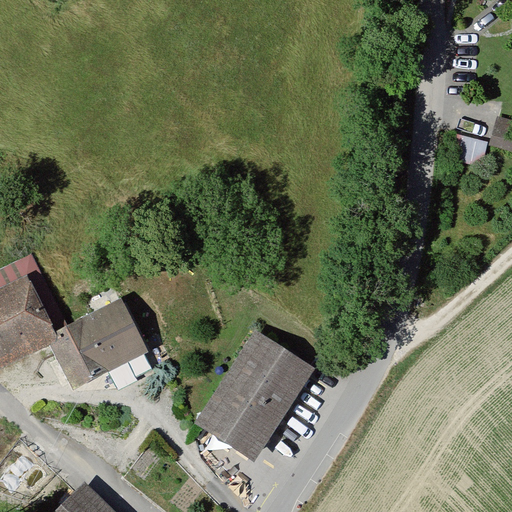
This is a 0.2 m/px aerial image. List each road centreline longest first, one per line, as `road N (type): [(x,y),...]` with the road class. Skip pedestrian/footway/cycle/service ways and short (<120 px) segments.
road 1 (unclassified): [(279,511),(400,309),(412,260),(436,0)]
road 2 (track): [(511,253),(427,329),(388,339)]
